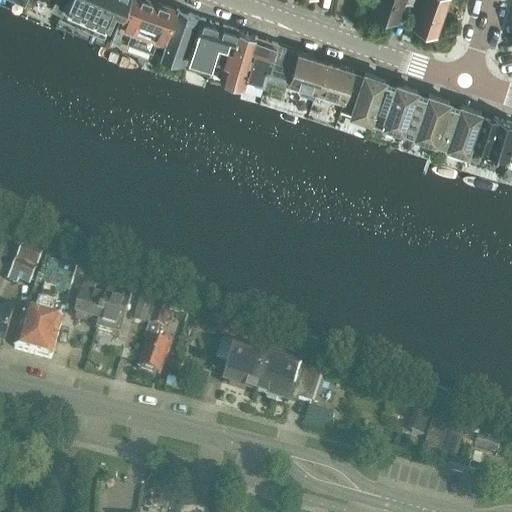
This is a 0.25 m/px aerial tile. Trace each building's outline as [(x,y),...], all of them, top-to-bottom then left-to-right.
[(115,10),(122,14),(128,0),(67,0),(64,6),(65,6),(61,17),(104,36),(106,31),(115,10)] [(158,39),(166,42),(177,8),(155,0),(128,0),(122,14),(112,39),(117,42),(124,26),(134,30),(130,39),(155,48),(158,39)] [(414,4),(415,0),(376,0),(373,11),(377,12),(378,14),(383,16),(385,15),(397,19),(403,1),(414,4)] [(425,4),(416,27),(433,33),(442,10),(444,11),(447,0),(422,0),(422,3),(425,4)] [(187,63),(190,57),(196,38),(196,37),(202,17),(177,8),(166,42),(161,54),(187,63)] [(212,64),(213,60),(218,47),(233,51),(240,29),(228,25),(202,17),(196,37),(196,38),(190,57),(212,64)] [(244,87),(246,79),(255,49),(252,48),(256,35),(240,29),(233,51),(218,47),(213,60),(224,64),(220,79),(244,87)] [(265,85),(267,79),(278,43),(277,43),(256,35),(252,48),(255,49),(246,79),(265,85)] [(267,79),(314,94),(326,59),(300,51),(278,43),(267,79)] [(339,109),(340,109),(351,74),(354,67),(326,59),(314,94),(342,102),(339,109)] [(370,119),(371,119),(383,85),(385,78),(365,71),(362,78),(351,74),(340,109),(352,113),(352,112),(370,118),(370,119)] [(402,130),(403,130),(415,96),(417,89),(397,82),(394,89),(383,85),(371,119),(384,124),(384,123),(402,129),(402,130)] [(434,141),(435,141),(447,107),(449,99),(429,93),(426,100),(415,96),(403,130),(416,135),(416,133),(434,139),(434,141)] [(471,141),(482,111),(481,111),(461,103),(458,111),(447,107),(435,141),(448,145),(448,144),(468,151),(471,141)] [(509,156),(511,149),(511,148),(511,120),(494,115),(494,116),(482,111),(471,141),(483,145),(482,147),(495,151),(494,153),(504,156),(505,155),(509,156)] [(18,283),(28,288),(42,256),(22,248),(6,283),(16,287),(18,283)] [(45,259),(29,301),(63,310),(76,268),(45,259)] [(73,320),(96,327),(104,300),(90,296),(93,285),(84,283),(73,320)] [(107,289),(104,300),(96,327),(95,332),(118,339),(131,296),(107,289)] [(63,310),(29,301),(27,300),(13,349),(49,360),(50,359),(50,357),(60,322),(57,321),(60,310),(63,311),(63,310)] [(145,327),(148,328),(149,328),(149,325),(156,307),(151,304),(139,301),(132,323),(145,327)] [(14,306),(5,304),(3,313),(0,312),(0,345),(3,347),(14,306)] [(169,311),(156,307),(149,325),(162,330),(169,311)] [(190,325),(190,330),(194,333),(199,331),(199,326),(195,323),(190,325)] [(149,328),(148,328),(144,341),(148,342),(137,372),(159,379),(169,350),(164,348),(165,344),(155,340),(158,331),(149,328)] [(221,384),(255,396),(268,358),(234,346),(221,384)] [(255,396),(288,407),(290,398),(310,405),(320,375),(268,358),(255,396)] [(193,381),(188,396),(200,400),(205,384),(199,383),(193,381)] [(424,451),(453,460),(463,430),(434,421),(424,451)] [(405,437),(400,451),(411,455),(415,441),(405,437)]
